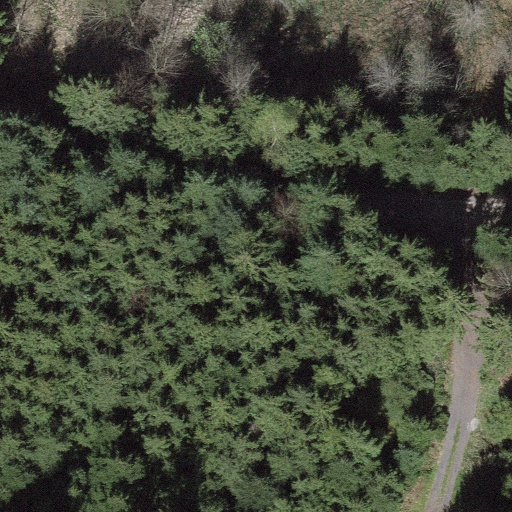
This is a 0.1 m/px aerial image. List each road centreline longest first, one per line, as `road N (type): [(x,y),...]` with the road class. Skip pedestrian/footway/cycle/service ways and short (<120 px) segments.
road 1 (track): [(0,123),(264,189),(452,214)]
road 2 (track): [(452,214),(466,310),(462,415),(436,511)]
